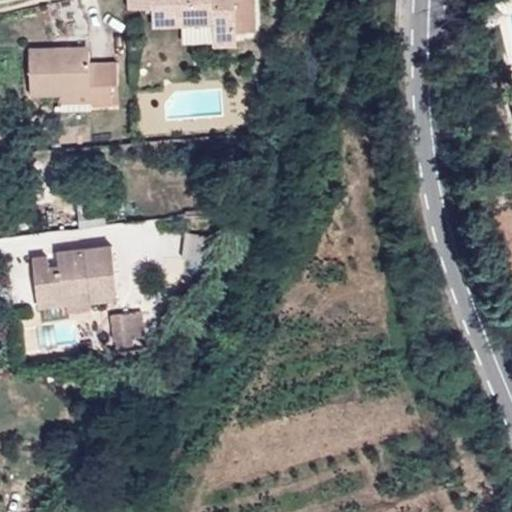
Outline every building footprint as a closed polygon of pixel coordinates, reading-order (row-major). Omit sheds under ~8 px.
[(229,0),(145,0),(146,40),(176,39),(205,38),(206,56),(206,57),(228,56),(227,44),(251,43),(250,6),(229,6),(229,0)] [(206,56),(205,38),(176,39),(176,56),(206,56)] [(49,56),(25,57),(26,102),(86,100),(85,75),(84,59),(50,61),(49,56)] [(85,75),(86,100),(86,114),(114,113),(113,74),(85,75)] [(511,138),(511,98),(501,101),(510,139),(511,138)] [(107,206),(81,209),(80,209),(83,233),(109,231),(107,206)] [(225,243),(191,238),(189,238),(185,264),(218,268),(225,243)] [(36,266),(45,307),(98,297),(100,304),(126,299),(116,250),(65,260),(67,270),(54,272),(52,263),(36,266)] [(98,297),(45,307),(47,314),(100,304),(98,297)] [(137,318),(115,321),(117,345),(119,345),(119,352),(140,350),(137,318)]
